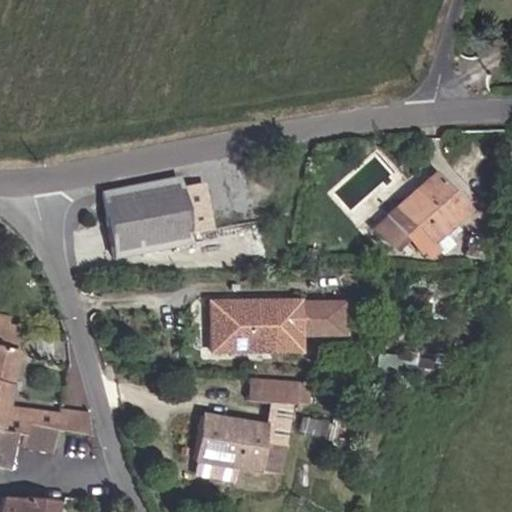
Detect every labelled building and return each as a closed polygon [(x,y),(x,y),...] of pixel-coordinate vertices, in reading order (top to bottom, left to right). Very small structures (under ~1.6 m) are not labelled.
[(187,244),(183,221),(176,183),(101,195),(113,257),(187,244)] [(411,248),(433,272),(443,264),(447,261),(440,253),(474,224),(441,188),(378,242),(394,261),(411,248)] [(463,254),(462,264),(479,264),(480,254),(463,254)] [(479,264),(462,264),(462,274),(479,274),(479,264)] [(342,336),(343,304),(216,300),(215,347),(303,349),(303,335),(342,336)] [(0,330),(0,349),(15,354),(19,336),(0,330)] [(0,349),(0,431),(6,434),(19,437),(22,427),(49,434),(81,439),(83,412),(56,411),(55,417),(27,417),(0,408),(15,354),(0,349)] [(291,408),(291,406),(300,406),(302,389),(245,384),(243,403),(291,408)] [(191,462),(255,473),(259,451),(263,430),(198,419),(191,462)] [(334,434),(335,428),(298,423),(295,437),(340,444),(342,434),(334,434)] [(22,427),(19,437),(19,442),(45,448),(49,434),(22,427)] [(263,430),(259,451),(279,455),(283,434),(263,430)] [(259,451),(255,473),(275,476),(279,455),(259,451)] [(0,511),(50,511),(52,505),(0,499),(0,511)]
